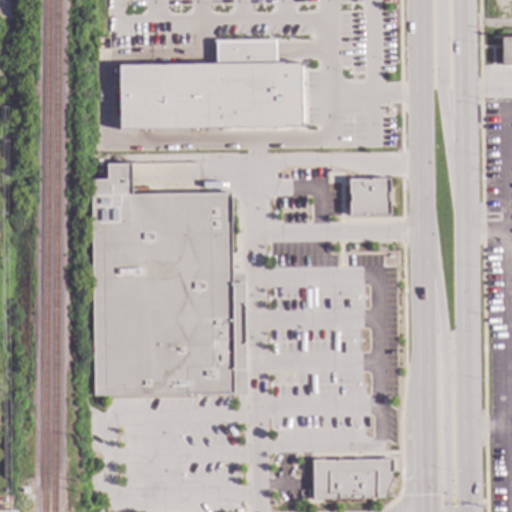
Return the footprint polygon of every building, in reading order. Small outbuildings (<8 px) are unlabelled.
[(511,65),(499,65),(498,39),(511,38),(511,65)] [(117,131),(116,67),(213,66),(213,43),(272,42),(272,65),(298,65),(299,129),(117,131)] [(127,193),(227,193),(227,275),(242,274),(243,397),(228,397),(228,394),(89,395),(86,178),(102,178),(102,164),(127,163),(127,193)] [(347,217),(346,181),(387,180),(388,217),(347,217)] [(390,480),(383,500),(311,501),(311,463),(390,462),(391,474),(388,474),(389,480),(390,480)]
